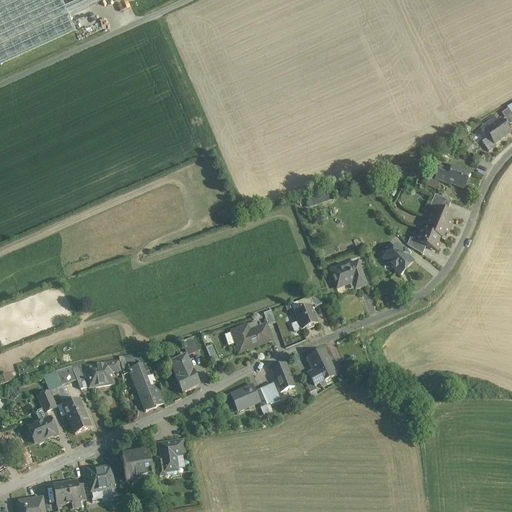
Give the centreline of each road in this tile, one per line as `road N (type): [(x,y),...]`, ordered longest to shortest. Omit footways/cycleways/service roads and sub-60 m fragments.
road 1 (residential): [(0,491),(419,299),(461,247),(511,151)]
road 2 (track): [(0,83),(185,0)]
